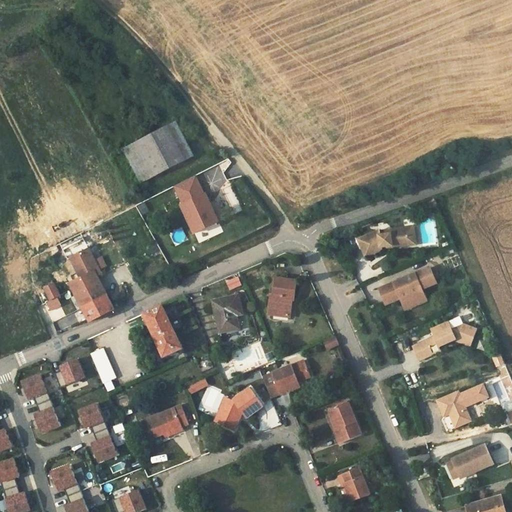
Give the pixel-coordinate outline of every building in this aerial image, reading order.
[(177,121),(124,149),(142,183),(195,156),(177,121)] [(177,191),(198,181),(197,178),(176,189),(177,191)] [(184,205),(205,194),(198,181),(177,191),(184,205)] [(184,205),(182,205),(195,233),(220,221),(207,193),(205,194),(184,205)] [(145,202),(137,206),(141,216),(149,212),(145,202)] [(408,229),(411,245),(417,244),(414,228),(408,229)] [(411,245),(408,229),(380,233),(379,231),(359,240),(367,257),(382,251),(382,250),(387,249),(387,248),(392,247),(394,248),(411,245)] [(71,283),(84,307),(90,319),(91,322),(116,309),(98,276),(102,274),(89,249),(72,258),(82,277),(71,283)] [(403,302),(423,293),(421,289),(436,283),(430,267),(379,289),(386,304),(401,298),(403,302)] [(229,290),(242,285),(238,275),(225,281),(229,290)] [(293,300),(296,281),(276,278),(274,295),(272,295),(269,313),(290,316),(292,299),(293,300)] [(60,295),(54,283),(46,287),(51,300),(47,302),(51,310),(61,305),(56,297),(60,295)] [(426,300),(423,293),(403,302),(406,309),(426,300)] [(242,314),(238,296),(214,301),(221,332),(239,328),(236,315),(242,314)] [(162,306),(144,314),(163,357),(182,349),(162,306)] [(437,342),(438,346),(455,340),(461,337),(473,341),(476,332),(478,328),(464,323),(452,329),(449,321),(431,328),(434,336),(412,345),(418,359),(433,353),(429,346),(437,342)] [(339,344),(336,337),(327,341),(330,348),(339,344)] [(461,337),(455,340),(471,346),(473,341),(461,337)] [(440,351),(438,346),(437,342),(429,346),(433,353),(440,351)] [(116,378),(103,349),(91,354),(108,392),(115,389),(111,381),(116,378)] [(502,354),(493,356),(495,367),(505,365),(502,354)] [(61,366),(63,371),(55,374),(61,387),(84,378),(76,360),(61,366)] [(311,375),(305,360),(272,374),(280,394),(294,388),(291,383),(311,375)] [(272,374),(263,377),(271,398),(280,394),(272,374)] [(36,416),(43,433),(61,426),(41,375),(22,383),(29,399),(34,397),(41,414),(36,416)] [(456,428),(472,421),(463,402),(470,399),(471,401),(487,394),(483,384),(460,394),(459,392),(438,401),(445,417),(451,415),(456,428)] [(225,423),(223,427),(234,431),(240,417),(239,416),(242,413),(246,418),(263,405),(251,388),(233,401),(227,398),(217,419),(225,423)] [(348,402),(329,409),(338,430),(335,431),(340,443),(362,435),(348,402)] [(92,444),(100,462),(118,454),(98,404),(79,411),(86,428),(91,426),(97,442),(92,444)] [(189,425),(182,406),(141,423),(149,440),(189,425)] [(327,410),(335,431),(338,430),(329,409),(327,410)] [(0,451),(13,446),(6,430),(1,432),(0,428),(0,451)] [(494,464),(486,445),(452,459),(453,462),(459,476),(460,478),(494,464)] [(20,476),(15,459),(0,463),(0,478),(10,511),(24,511),(31,510),(25,493),(21,494),(15,478),(20,476)] [(459,476),(453,462),(447,464),(453,479),(459,476)] [(66,507),(67,511),(89,511),(71,465),(52,473),(59,490),(64,488),(71,505),(66,507)] [(345,483),(349,493),(353,502),(371,495),(359,467),(338,476),(342,485),(345,483)] [(117,511),(124,511),(127,511),(139,511),(146,509),(139,490),(113,500),(117,511)] [(505,511),(501,496),(466,506),(467,511),(505,511)]
